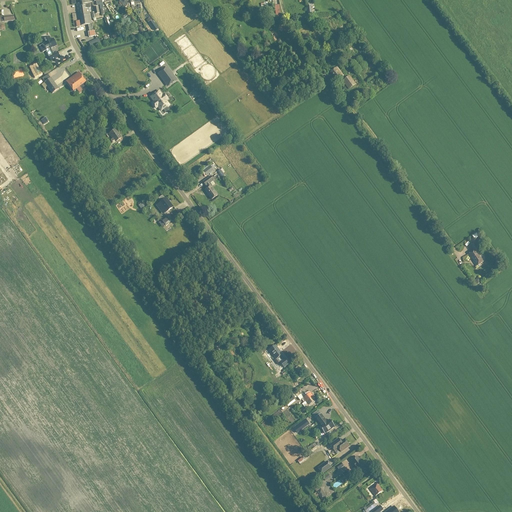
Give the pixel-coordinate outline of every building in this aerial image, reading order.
[(88,9),(85,9),(85,5),(84,0),(79,0),(81,4),(77,4),(80,27),(88,25),(89,33),(90,38),(95,37),(95,32),(93,32),(92,25),(90,14),(89,14),(88,9)] [(130,1),(129,0),(122,0),(119,2),(124,9),(126,7),(127,4),(127,1),(130,1)] [(52,48),(57,46),(53,39),(51,40),(49,37),(43,40),(44,43),(42,44),(46,51),(51,49),(51,48),(52,48)] [(51,61),(59,57),(57,52),(53,54),(51,49),(46,51),(51,61)] [(42,75),(36,64),(29,67),(35,79),(42,75)] [(167,68),(159,74),(168,86),(176,81),(167,68)] [(337,68),(330,72),(337,81),(341,78),(343,81),(343,82),(349,90),(355,85),(349,77),(345,80),(342,77),(343,76),(337,68)] [(85,80),(84,80),(78,72),(71,77),(74,81),(74,80),(80,87),(83,84),(84,85),(86,83),(86,82),(85,80)] [(74,81),(71,77),(66,81),(72,89),(71,90),(73,92),(74,92),(76,91),(76,90),(80,87),(74,80),(74,81)] [(58,89),(51,79),(45,83),(52,94),(58,89)] [(158,92),(150,97),(153,101),(154,102),(152,104),(156,109),(158,107),(161,111),(169,106),(166,101),(168,100),(164,95),(162,96),(158,92)] [(115,130),(108,135),(112,140),(110,141),(111,142),(106,145),(109,150),(110,152),(114,149),(113,147),(114,146),(112,143),(114,141),(116,143),(122,138),(115,130)] [(203,172),(206,176),(213,171),(210,167),(203,172)] [(209,188),(208,188),(205,191),(211,200),(217,196),(209,184),(213,181),(211,177),(202,183),(205,187),(207,185),(209,188)] [(173,208),(166,198),(159,204),(166,213),(173,208)] [(173,222),(168,215),(161,221),(165,227),(173,222)] [(469,246),(473,252),(468,255),(471,260),(472,259),(474,262),(473,262),(476,267),(483,262),(476,252),(479,250),(474,243),(469,246)] [(289,364),(285,359),(286,359),(281,352),(280,353),(275,346),(269,350),(276,360),(279,357),(282,361),(279,363),(284,368),(289,364)] [(291,366),(288,369),(296,380),(299,377),(291,366)] [(310,394),(305,397),(302,394),(297,398),(300,401),(303,399),(308,406),(315,401),(310,394)] [(287,407),(295,401),(293,398),(285,404),(287,407)] [(324,435),(334,427),(329,420),(326,422),(320,414),(315,419),(320,427),(319,428),(324,435)] [(305,420),(293,429),(297,434),(308,425),(305,420)] [(346,443),(344,440),(340,443),(338,439),(329,446),(334,452),(338,449),(340,452),(348,446),(348,445),(347,443),(346,443)] [(350,462),(353,466),(357,470),(356,470),(359,474),(366,469),(357,457),(350,462)] [(331,468),(327,462),(318,469),(322,474),(331,468)] [(333,485),(336,490),(344,485),(341,480),(333,485)] [(372,493),(373,494),(375,497),(382,492),(379,488),(377,484),(370,489),(372,493)] [(321,500),(326,497),(320,490),(316,493),(321,500)] [(379,505),(375,500),(373,502),(374,504),(367,509),(369,511),(379,505)]
